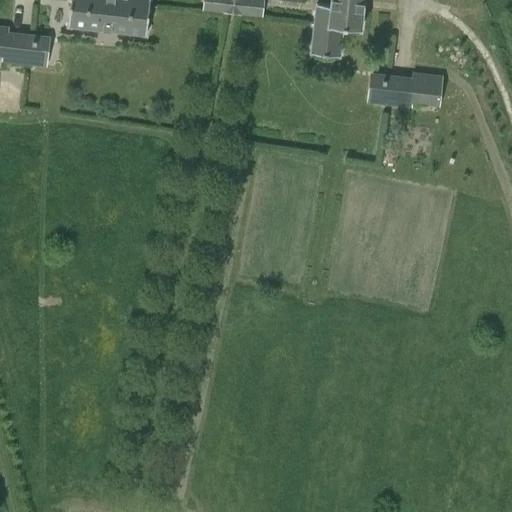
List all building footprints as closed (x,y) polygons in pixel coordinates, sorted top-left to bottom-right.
[(68,23),(67,26),(70,26),(143,34),(146,35),(146,32),(149,0),(70,0),(68,23)] [(262,17),(263,0),(203,0),(202,11),(262,17)] [(316,4),(311,53),(339,56),(342,26),(361,28),(361,26),(360,26),(363,0),(331,0),(331,5),(316,4)] [(0,25),(0,57),(1,57),(1,62),(46,67),(50,36),(8,31),(9,27),(0,25)] [(370,72),(366,102),(411,107),(411,102),(438,105),(441,76),(413,73),(412,77),(386,74),(370,72)]
